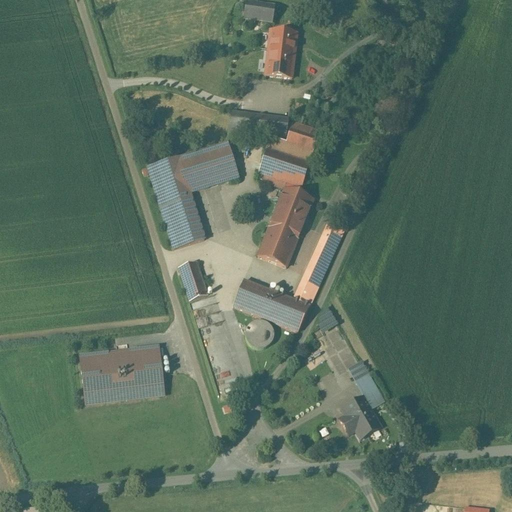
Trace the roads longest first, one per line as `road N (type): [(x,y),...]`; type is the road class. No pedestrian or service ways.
road 1 (unclassified): [(82,0),(234,475)]
road 2 (unclassified): [(246,424),(254,399),(303,336),(452,0)]
road 3 (unclassified): [(511,450),(294,469)]
road 4 (unknown): [(293,84),(446,0)]
road 5 (unclassified): [(234,475),(75,491)]
